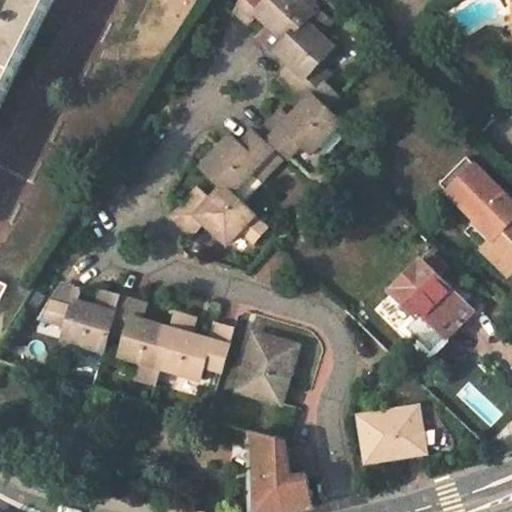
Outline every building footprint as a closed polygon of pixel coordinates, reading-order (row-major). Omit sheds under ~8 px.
[(0,0),(0,107),(53,0),(0,0)] [(315,16),(299,0),(246,0),(237,14),(251,28),(262,18),(273,29),(260,43),(276,58),(279,54),(315,16)] [(324,39),(338,25),(321,10),(315,16),(279,54),(292,68),(280,81),(306,107),(326,86),(315,75),(338,52),(324,39)] [(342,128),(328,112),(341,100),(326,86),(306,107),(291,121),(282,113),(262,133),(291,161),(303,149),(313,158),(342,128)] [(230,196),(251,174),(261,184),(281,163),(257,139),(253,136),(243,147),(233,138),(202,169),(230,196)] [(511,275),(511,204),(469,160),(442,185),(478,222),(496,240),(485,250),(511,277),(511,275)] [(238,231),(252,244),(266,230),(224,191),(212,203),(198,191),(170,218),(190,237),(204,224),(225,244),(238,231)] [(496,240),(478,222),(467,232),(466,232),(485,250),(496,240)] [(476,315),(426,263),(397,292),(421,317),(419,320),(438,339),(436,341),(442,347),(476,315)] [(121,294),(101,288),(97,305),(77,300),(81,286),(78,287),(62,282),(40,315),(70,324),(67,336),(106,347),(111,329),(121,294)] [(174,327),(144,319),(150,301),(121,294),(111,329),(128,334),(123,352),(144,358),(139,376),(159,382),(164,364),(174,327)] [(213,338),(195,332),(200,314),(179,309),(174,327),(164,364),(204,374),(207,362),(224,366),(234,326),(218,321),(213,338)] [(300,342),(256,330),(250,351),(257,353),(252,368),(245,366),(239,385),(283,397),(289,380),(290,380),(300,342)] [(364,462),(421,452),(413,407),(392,410),(393,418),(377,421),(376,413),(357,416),(364,462)] [(253,430),(258,511),(281,511),(317,506),(311,476),(292,478),(286,444),(285,441),(253,430)] [(311,439),(286,444),(292,478),(311,476),(318,475),(311,439)]
